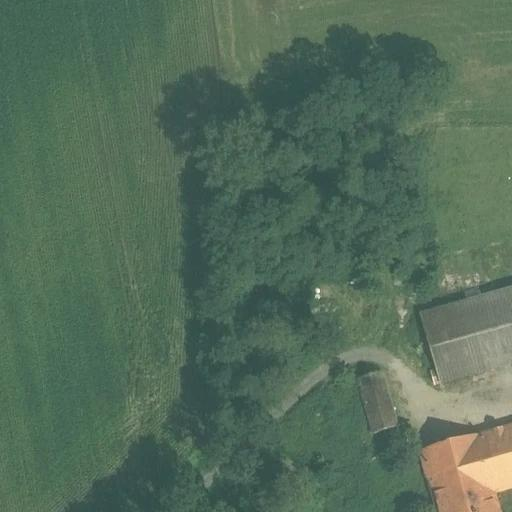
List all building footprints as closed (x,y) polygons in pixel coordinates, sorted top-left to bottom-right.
[(491,286),(447,298),(450,309),(494,297),(491,286)] [(450,309),(423,317),(442,384),(511,364),(511,291),(494,297),(450,309)] [(385,371),(362,380),(382,431),(406,422),(385,371)] [(511,430),(511,428),(421,453),(433,494),(490,478),(495,494),(511,488),(511,430)] [(490,478),(433,494),(437,511),(500,511),(495,494),(490,478)]
